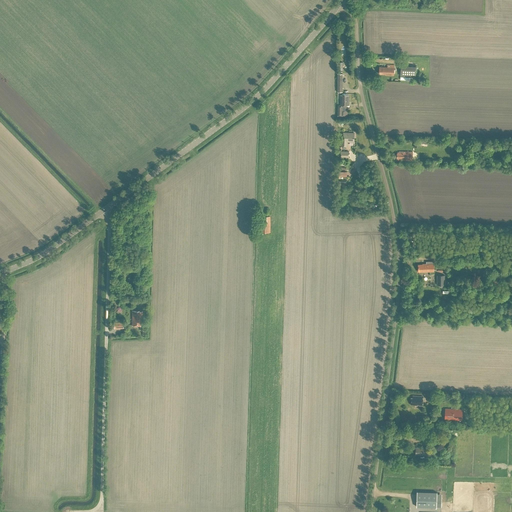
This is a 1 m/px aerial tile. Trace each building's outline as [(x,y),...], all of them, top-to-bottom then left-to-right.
[(385,74),(385,75),(394,75),(394,65),(387,64),(387,67),(379,67),(379,74),(385,74)] [(401,65),(400,75),(416,76),(416,66),(401,65)] [(347,95),(347,94),(343,94),(343,95),(340,95),(340,99),(340,105),(338,105),(338,117),(347,118),(348,110),(346,110),(346,105),(349,105),(349,101),(350,101),(350,99),(349,99),(349,95),(347,95)] [(343,132),(343,137),(341,137),(341,146),(347,146),(348,142),(354,142),(354,133),(343,132)] [(398,158),(398,160),(412,160),(413,152),(399,151),(399,152),(398,152),(397,154),(397,153),(397,158),(398,158)] [(270,230),(270,216),(263,216),(263,218),(261,218),(261,222),(260,222),(260,231),(270,230)] [(434,271),(433,261),(426,261),(426,264),(422,264),(418,264),(418,272),(434,271)] [(132,310),(132,326),(142,326),(143,312),(140,312),(140,310),(132,310)] [(419,404),(419,405),(423,405),(423,396),(413,395),(413,398),(411,397),(411,404),(417,405),(417,404),(419,404)] [(445,408),(444,419),(462,420),(463,409),(445,408)] [(404,439),(406,439),(406,441),(410,441),(410,440),(412,440),(412,441),(419,441),(420,432),(412,432),(412,433),(411,432),(411,431),(404,431),(404,439)] [(416,492),(416,507),(441,507),(441,492),(416,492)]
